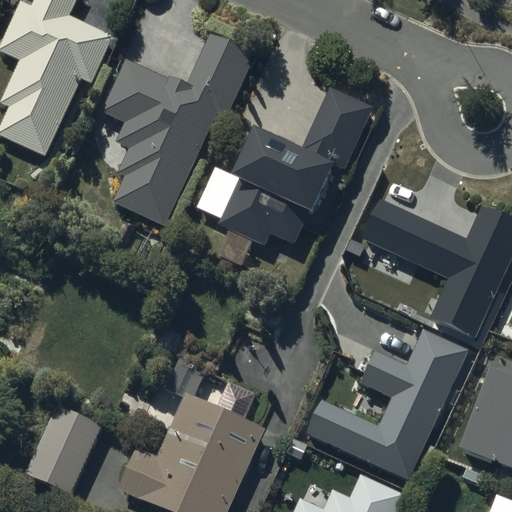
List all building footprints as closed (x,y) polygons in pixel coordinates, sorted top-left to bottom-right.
[(12,115),(0,139),(0,143),(47,164),(84,87),(93,91),(116,44),(72,25),(83,0),(39,0),(33,14),(23,9),(0,57),(0,58),(22,68),(3,111),(12,115)] [(128,68),(104,120),(127,131),(118,151),(131,156),(120,180),(128,184),(115,210),(167,233),(220,120),(229,124),(258,64),(212,43),(187,94),(128,68)] [(218,174),(198,215),(224,227),(221,233),(267,254),(272,243),(296,254),(311,227),(316,229),(337,181),(330,177),(332,171),(347,178),(376,116),(332,96),(302,165),(256,145),(238,185),(218,174)] [(511,258),(511,219),(482,206),(467,238),(381,199),(362,239),(448,279),(429,320),(474,341),(511,258)] [(469,349),(422,327),(405,364),(376,351),(362,382),(393,397),(380,426),(322,400),(307,433),(409,480),(469,349)] [(490,382),(460,459),(511,479),(511,387),(496,381),(494,384),(490,382)] [(139,456),(121,499),(151,511),(232,511),(268,438),(187,403),(161,466),(139,456)] [(58,414),(26,482),(73,502),(103,434),(58,414)] [(397,511),(406,494),(359,473),(349,495),(332,487),(322,507),(300,497),(293,511),(397,511)]
